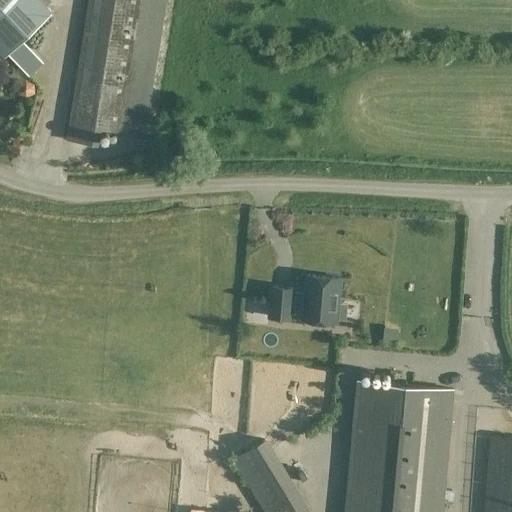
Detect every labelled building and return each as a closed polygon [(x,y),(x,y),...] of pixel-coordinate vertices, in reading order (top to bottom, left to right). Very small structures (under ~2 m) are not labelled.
[(41,0),(0,0),(0,50),(4,56),(7,54),(22,39),(52,10),(41,0)] [(120,132),(139,0),(88,0),(68,139),(99,144),(102,129),(120,132)] [(46,26),(43,43),(53,46),(57,28),(46,26)] [(22,39),(7,54),(27,75),(42,60),(22,39)] [(272,286),(270,316),(291,318),(291,315),(304,316),(303,319),(336,322),(340,277),(307,274),(306,293),(293,292),(293,287),(272,286)] [(197,351),(194,419),(234,420),(237,353),(197,351)] [(305,355),(261,355),(262,426),(306,426),(305,355)] [(442,511),(454,388),(357,380),(345,511),(442,511)] [(231,436),(212,436),(211,452),(231,452),(231,436)] [(511,511),(511,437),(489,436),(484,511),(511,511)] [(265,437),(234,457),(262,503),(294,483),(265,437)]
